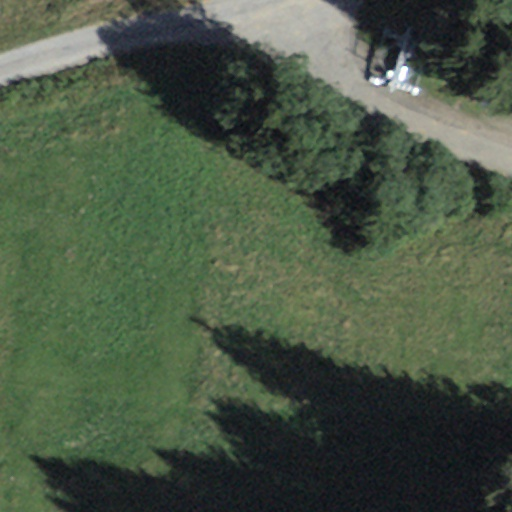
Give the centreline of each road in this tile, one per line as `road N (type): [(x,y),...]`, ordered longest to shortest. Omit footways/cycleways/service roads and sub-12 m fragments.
road 1 (track): [(0,73),(81,44),(284,0)]
road 2 (unclassified): [(511,152),(442,132),(363,84),(326,25),(328,0)]
